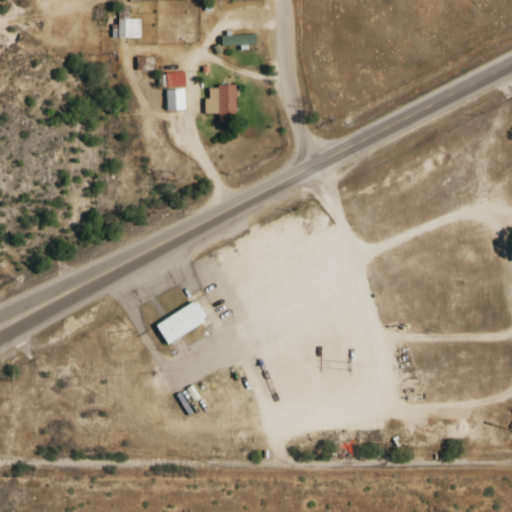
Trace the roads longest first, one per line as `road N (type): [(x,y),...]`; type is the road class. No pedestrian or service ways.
road 1 (residential): [(0,458),(511,461)]
road 2 (primary): [(155,247),(511,63)]
road 3 (trunk): [(0,338),(155,247)]
road 4 (residential): [(312,167),(289,71),(288,0)]
road 5 (trunk): [(155,247),(0,316)]
